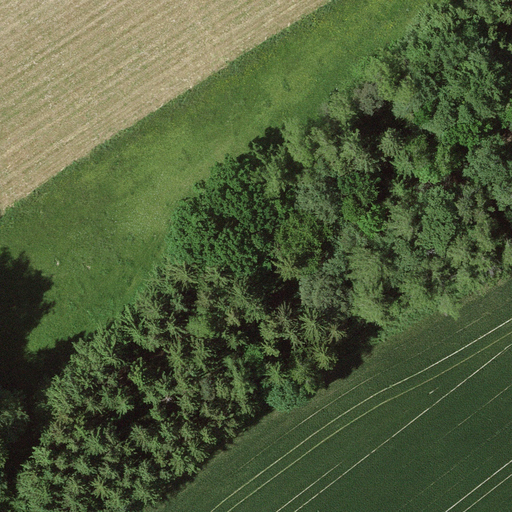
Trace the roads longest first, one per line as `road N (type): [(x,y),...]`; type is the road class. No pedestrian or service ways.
road 1 (motorway): [(0,320),(511,16)]
road 2 (motorway): [(207,0),(0,119)]
